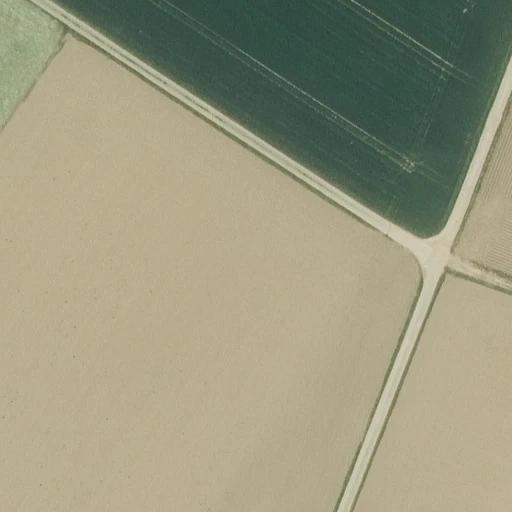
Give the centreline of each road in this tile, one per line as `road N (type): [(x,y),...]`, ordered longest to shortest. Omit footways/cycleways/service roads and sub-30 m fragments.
road 1 (track): [(42,0),(437,262),(341,511)]
road 2 (track): [(511,67),(437,262),(511,291)]
